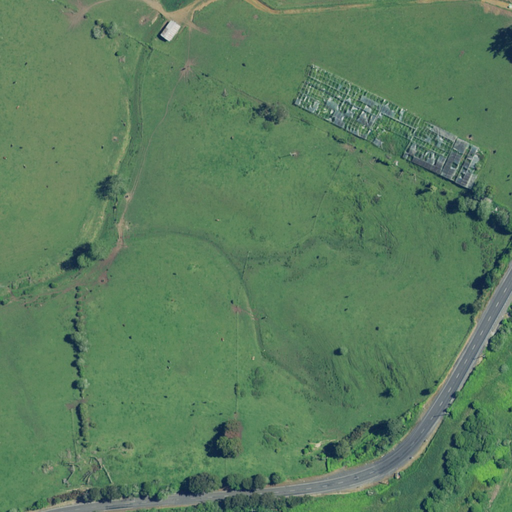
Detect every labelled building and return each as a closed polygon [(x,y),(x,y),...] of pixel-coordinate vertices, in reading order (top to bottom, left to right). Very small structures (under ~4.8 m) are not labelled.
[(180,26),(171,20),(161,35),(170,41),(180,26)] [(385,100),(385,99),(314,63),(305,81),(376,117),(385,100)] [(374,122),(376,117),(305,81),(299,93),(370,129),(374,122)] [(370,129),(299,93),(294,103),(365,139),(370,129)] [(376,117),(374,122),(409,140),(420,118),(385,100),(376,117)] [(409,140),(447,159),(458,137),(420,118),(409,140)] [(401,155),(409,140),(374,122),(370,129),(365,139),(400,157),(401,155)] [(447,159),(439,173),(471,189),(489,153),(458,137),(447,159)] [(439,173),(447,159),(409,140),(401,155),(439,174),(439,173)]
